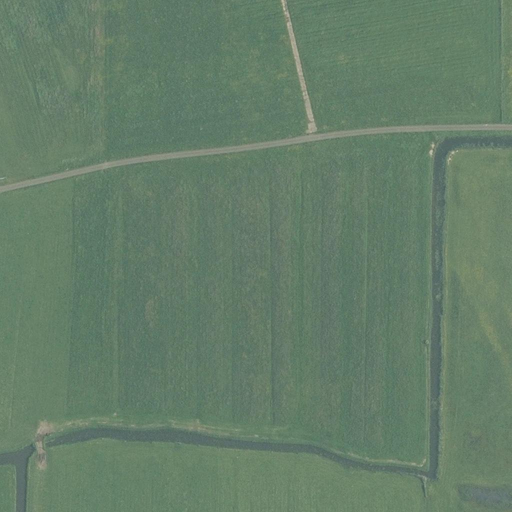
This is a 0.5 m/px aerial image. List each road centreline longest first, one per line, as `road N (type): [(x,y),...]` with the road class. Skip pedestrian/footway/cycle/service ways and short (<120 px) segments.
road 1 (unclassified): [(0,188),(135,159),(346,132),(511,127)]
road 2 (track): [(281,0),(312,137)]
